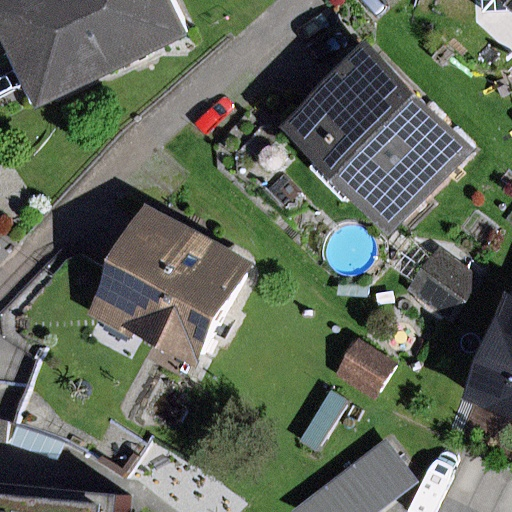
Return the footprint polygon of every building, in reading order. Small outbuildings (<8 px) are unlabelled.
[(0,0),(0,29),(9,49),(39,110),(190,36),(172,0),(0,0)] [(511,0),(482,0),(483,12),(511,11),(511,0)] [(478,150),(368,42),(281,130),(390,239),(478,150)] [(146,207),(87,315),(132,339),(135,334),(152,343),(145,357),(191,382),(254,265),(146,207)] [(454,324),(485,280),(440,248),(408,291),(454,324)] [(511,324),(485,399),(511,408),(511,324)] [(376,403),(400,366),(359,340),(335,377),(376,403)] [(321,453),(351,401),(331,390),(301,442),(321,453)] [(388,443),(295,511),(382,511),(419,485),(388,443)] [(116,511),(118,497),(0,486),(0,511),(116,511)]
